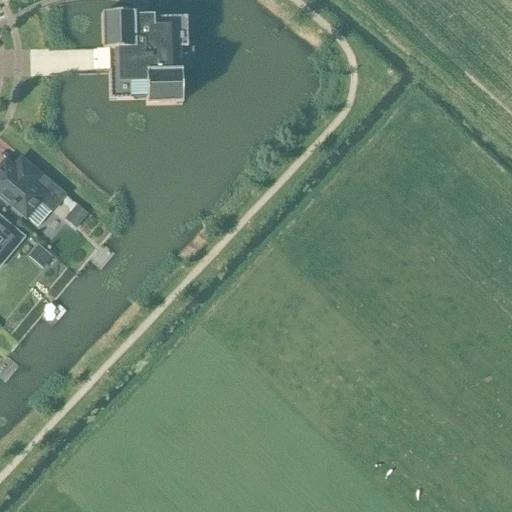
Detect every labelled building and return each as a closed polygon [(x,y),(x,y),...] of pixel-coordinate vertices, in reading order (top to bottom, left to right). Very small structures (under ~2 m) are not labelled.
[(134,21),(134,15),(101,15),(102,52),(108,52),(109,74),(109,102),(146,101),(146,107),(182,106),(181,50),(187,50),(186,19),(134,21)] [(21,158),(12,169),(4,162),(0,167),(0,196),(26,218),(39,202),(52,212),(65,196),(21,158)] [(77,205),(65,220),(76,229),(88,215),(77,205)] [(0,263),(21,238),(0,220),(0,263)] [(38,246),(28,258),(43,270),(53,258),(38,246)]
